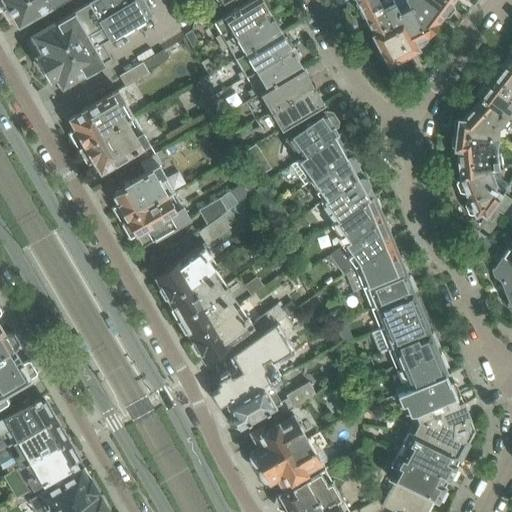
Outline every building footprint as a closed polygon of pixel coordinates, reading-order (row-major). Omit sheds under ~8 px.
[(4,0),(8,5),(9,7),(19,23),(24,20),(24,21),(36,15),(35,13),(58,0),(4,0)] [(39,31),(30,36),(40,54),(39,58),(40,59),(39,60),(39,62),(40,64),(40,66),(41,68),(42,69),(43,71),(45,72),(46,74),(48,75),(49,75),(51,79),(54,77),(59,87),(66,83),(84,72),(85,74),(86,73),(97,67),(112,58),(109,53),(105,47),(103,43),(110,38),(111,39),(153,15),(144,0),(92,0),(75,10),(39,31)] [(263,0),(250,0),(214,21),(221,34),(216,37),(219,43),(271,13),(263,0)] [(378,0),(357,0),(375,33),(372,34),(379,46),(381,45),(384,49),(381,56),(385,62),(392,65),(398,61),(400,54),(406,51),(380,3),(378,0)] [(386,0),(380,3),(406,51),(415,47),(418,48),(427,44),(427,40),(425,35),(426,35),(407,0),(386,0)] [(407,0),(426,35),(427,34),(429,36),(438,23),(436,22),(438,19),(441,16),(442,13),(444,15),(448,15),(454,7),(453,3),(451,1),(452,1),(450,0),(407,0)] [(271,13),(219,43),(223,49),(228,46),(235,58),(281,31),(271,13)] [(198,42),(192,30),(185,34),(191,46),(198,42)] [(281,31),(235,58),(242,70),(237,73),(240,79),(246,76),(292,49),(281,31)] [(292,49),(246,76),(253,88),(247,91),(251,97),(258,93),(271,85),(274,84),(303,67),(292,49)] [(164,51),(143,63),(148,72),(169,60),(164,51)] [(208,58),(201,62),(208,74),(215,70),(208,58)] [(498,65),(492,72),(493,76),(495,78),(511,90),(511,60),(510,59),(508,61),(506,64),(504,67),(501,65),(498,65)] [(142,62),(119,75),(120,76),(125,86),(149,73),(148,72),(143,63),(142,62)] [(271,85),(258,93),(268,112),(313,85),(303,67),(274,84),(271,85)] [(206,75),(199,79),(200,81),(206,91),(213,87),(206,75)] [(482,85),(477,92),(477,96),(480,98),(511,122),(511,90),(495,78),(493,81),(490,84),(489,87),(486,85),(482,85)] [(200,81),(192,85),(199,96),(206,92),(206,91),(200,81)] [(313,85),(268,112),(278,129),(324,103),(313,85)] [(76,129),(69,133),(78,149),(134,117),(118,90),(69,118),(76,129)] [(454,121),(453,130),(455,133),(454,134),(497,139),(498,125),(509,126),(511,122),(480,98),(479,99),(480,99),(470,110),(467,113),(461,119),(458,119),(454,121)] [(220,99),(213,103),(220,116),(228,111),(220,99)] [(317,109),(283,128),(303,157),(299,159),(299,160),(300,160),(303,157),(337,131),(333,125),(335,124),(335,120),(330,112),(326,112),(324,113),(324,112),(320,114),(317,109)] [(134,117),(78,149),(87,165),(94,161),(99,169),(100,171),(147,145),(149,144),(134,117)] [(299,160),(292,165),(301,178),(309,172),(314,179),(349,154),(344,145),(346,142),(346,139),(344,136),(341,134),(338,133),(337,131),(303,157),(300,160),(299,160)] [(453,136),(452,145),(454,148),(457,148),(458,156),(458,160),(460,176),(459,176),(459,177),(481,169),(489,168),(502,166),(499,151),(496,151),(497,139),(454,134),(453,136)] [(349,154),(314,179),(321,189),(317,191),(325,200),(360,175),(356,167),(357,164),(357,160),(356,157),(353,155),(349,155),(349,154)] [(119,203),(112,207),(121,223),(174,192),(159,165),(127,183),(124,185),(124,186),(113,193),(119,203)] [(457,178),(455,181),(459,190),(462,191),(465,190),(466,193),(469,200),(466,201),(464,205),(468,213),(472,214),(474,213),(476,218),(478,222),(477,223),(479,224),(480,224),(491,208),(503,190),(495,184),(489,168),(481,169),(459,177),(457,178)] [(360,175),(325,200),(333,212),(331,214),(336,221),(372,196),(367,188),(368,185),(368,181),(367,178),(364,176),(361,176),(360,175)] [(262,186),(257,190),(267,211),(276,205),(262,186)] [(511,196),(503,190),(491,208),(500,215),(511,198),(511,196)] [(174,192),(121,223),(130,238),(137,234),(142,244),(154,237),(155,239),(162,235),(189,218),(174,192)] [(231,193),(219,200),(226,212),(230,209),(238,203),(231,193)] [(372,196),(336,221),(344,232),(340,235),(346,243),(381,219),(377,210),(379,206),(379,203),(378,200),(375,198),(372,197),(372,196)] [(219,200),(200,211),(207,225),(222,215),(226,212),(219,200)] [(491,208),(480,224),(489,230),(500,215),(491,208)] [(226,212),(222,215),(227,221),(234,216),(230,209),(226,212)] [(207,225),(199,231),(208,244),(231,227),(227,221),(222,215),(207,225)] [(346,243),(330,255),(344,274),(346,272),(355,266),(390,241),(387,232),(388,229),(389,225),(387,222),(385,220),(381,219),(346,243)] [(293,238),(284,244),(289,255),(294,251),(299,247),(293,238)] [(355,266),(346,272),(354,292),(363,287),(405,270),(404,269),(406,268),(406,264),(404,259),(401,255),(397,257),(390,241),(355,266)] [(511,241),(502,255),(511,262),(511,241)] [(482,242),(480,244),(484,253),(486,252),(489,247),(482,242)] [(203,244),(157,276),(161,284),(158,287),(164,297),(169,297),(169,298),(214,266),(207,256),(210,254),(203,244)] [(294,251),(289,255),(294,265),(300,260),(294,251)] [(511,262),(502,255),(493,268),(502,291),(506,292),(508,296),(506,300),(509,309),(511,310),(511,262)] [(300,260),(294,265),(300,276),(311,268),(304,257),(300,260)] [(214,266),(169,298),(173,304),(170,308),(177,320),(224,287),(212,269),(215,267),(214,266)] [(405,270),(363,287),(371,307),(413,291),(413,290),(415,289),(414,285),(412,279),(410,276),(405,278),(403,271),(405,270)] [(257,277),(244,286),(251,295),(263,286),(257,277)] [(224,287),(177,320),(184,331),(188,331),(192,337),(236,307),(223,289),(225,288),(224,287)] [(413,291),(371,307),(380,328),(424,310),(423,305),(420,300),(418,297),(414,298),(411,292),(413,291)] [(279,304),(256,320),(258,322),(264,331),(275,323),(287,315),(279,304)] [(193,338),(190,342),(196,352),(200,351),(205,359),(207,358),(253,325),(246,316),(244,318),(236,307),(192,337),(193,338)] [(380,328),(371,332),(379,352),(388,349),(430,332),(428,332),(425,326),(429,324),(429,320),(426,314),(424,310),(380,328)] [(336,322),(332,324),(337,331),(340,330),(348,326),(345,318),(336,322)] [(217,390),(211,393),(219,406),(224,403),(225,404),(226,403),(228,405),(268,382),(281,375),(272,360),(291,350),(275,323),(264,331),(232,354),(242,371),(234,376),(234,375),(231,377),(230,374),(219,380),(220,383),(217,385),(218,385),(216,386),(217,388),(216,389),(217,390)] [(0,327),(0,326),(0,358),(14,350),(13,349),(16,347),(18,341),(14,333),(13,333),(7,332),(4,333),(0,327)] [(430,332),(388,349),(397,370),(438,353),(438,352),(436,353),(434,346),(438,345),(437,341),(435,335),(433,332),(430,333),(430,332)] [(14,350),(0,358),(0,405),(7,402),(8,399),(5,395),(31,380),(31,378),(30,378),(36,375),(36,372),(30,361),(27,360),(22,363),(21,363),(14,350)] [(403,386),(395,389),(397,393),(447,373),(446,373),(445,373),(442,367),(446,365),(446,361),(443,356),(441,353),(439,354),(438,353),(397,370),(403,386)] [(390,366),(379,371),(381,376),(393,371),(390,366)] [(447,373),(397,393),(402,406),(406,404),(411,415),(416,414),(455,397),(456,396),(459,392),(455,382),(450,381),(448,382),(445,374),(447,374),(447,373)] [(268,382),(228,405),(232,413),(230,414),(229,418),(234,427),(238,428),(243,425),(278,405),(280,404),(279,401),(268,382)] [(280,404),(278,405),(283,413),(291,409),(316,394),(309,382),(287,395),(288,397),(279,401),(280,404)] [(41,396),(0,416),(0,449),(3,448),(55,416),(47,403),(43,405),(39,399),(42,397),(41,396)] [(419,422),(412,435),(455,455),(456,456),(457,456),(461,455),(461,456),(467,445),(466,445),(464,441),(465,440),(463,440),(464,438),(466,439),(466,438),(471,437),(475,430),(472,424),(471,424),(467,422),(466,421),(464,422),(463,420),(465,419),(468,415),(470,415),(469,413),(468,414),(464,405),(466,405),(465,404),(463,404),(459,404),(459,403),(457,404),(455,397),(416,414),(419,422)] [(252,451),(250,454),(251,458),(254,460),(257,460),(260,465),(308,438),(294,414),(291,409),(283,413),(266,423),(265,423),(251,431),(256,440),(259,445),(251,449),(252,450),(252,451)] [(3,448),(0,449),(0,462),(3,468),(6,466),(10,473),(16,470),(68,438),(67,438),(66,439),(61,431),(63,430),(55,416),(3,448)] [(367,430),(364,436),(370,439),(373,433),(367,430)] [(408,444),(401,457),(443,477),(445,478),(445,477),(449,477),(450,477),(455,467),(452,463),(453,463),(451,462),(455,455),(412,435),(408,433),(403,442),(408,444)] [(16,470),(23,482),(28,492),(79,462),(79,461),(78,460),(76,462),(71,454),(75,452),(68,438),(16,470)] [(308,438),(260,465),(263,470),(261,473),(262,476),(264,479),(268,479),(269,480),(277,476),(279,480),(277,482),(282,491),(323,468),(325,467),(322,462),(315,451),(308,438)] [(362,446),(348,454),(352,461),(358,463),(363,460),(362,446)] [(389,479),(394,481),(389,491),(425,511),(432,499),(437,501),(444,489),(443,489),(441,485),(441,484),(440,484),(443,477),(401,457),(397,454),(391,464),(396,466),(389,479)] [(274,500),(274,501),(278,508),(279,508),(284,510),(287,508),(289,511),(298,511),(336,491),(323,468),(282,491),(275,495),(276,495),(274,500)] [(82,469),(29,501),(34,511),(37,511),(43,509),(44,511),(68,511),(100,494),(98,491),(100,490),(92,476),(85,480),(80,472),(83,471),(82,469)] [(348,511),(336,491),(298,511),(348,511)] [(389,491),(382,504),(397,511),(424,511),(425,511),(389,491)] [(100,494),(68,511),(103,511),(110,508),(102,494),(101,495),(100,494)] [(379,499),(360,510),(360,511),(380,511),(385,510),(382,504),(379,499)]
